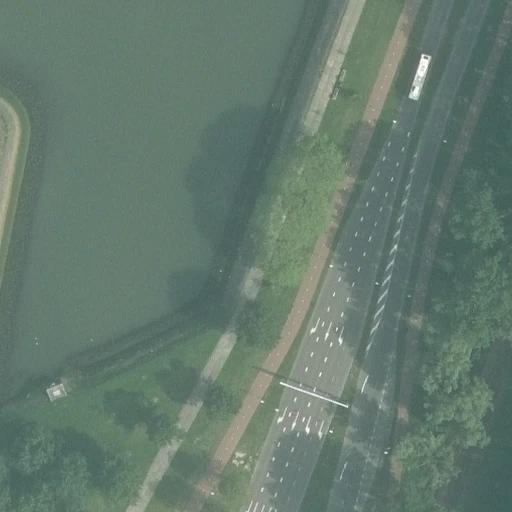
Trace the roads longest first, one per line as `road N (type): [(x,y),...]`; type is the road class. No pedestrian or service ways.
road 1 (secondary): [(438,0),(334,335),(269,511)]
road 2 (secondary): [(341,511),(479,0)]
